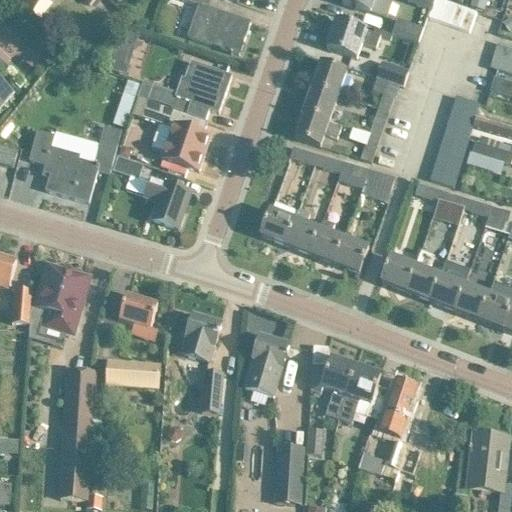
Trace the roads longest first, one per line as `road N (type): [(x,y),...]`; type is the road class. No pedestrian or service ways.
road 1 (tertiary): [(203,275),(511,390)]
road 2 (residential): [(203,275),(299,0)]
road 3 (tertiary): [(203,275),(0,215)]
